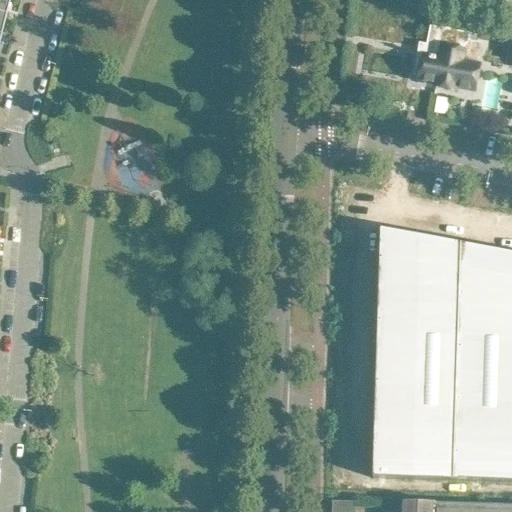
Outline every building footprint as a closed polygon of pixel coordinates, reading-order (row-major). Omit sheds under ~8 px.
[(0,0),(0,18),(3,20),(8,0),(0,0)] [(482,43),(470,40),(471,34),(431,26),(427,47),(428,48),(427,55),(424,55),(424,59),(418,58),(415,73),(421,74),(420,78),(436,82),(436,85),(456,89),(456,85),(473,89),(478,65),(483,60),(485,49),(482,43)] [(511,255),(373,229),(365,478),(511,483),(511,255)] [(333,502),(332,511),(354,511),(355,503),(333,502)] [(511,511),(511,505),(403,502),(403,511),(511,511)]
